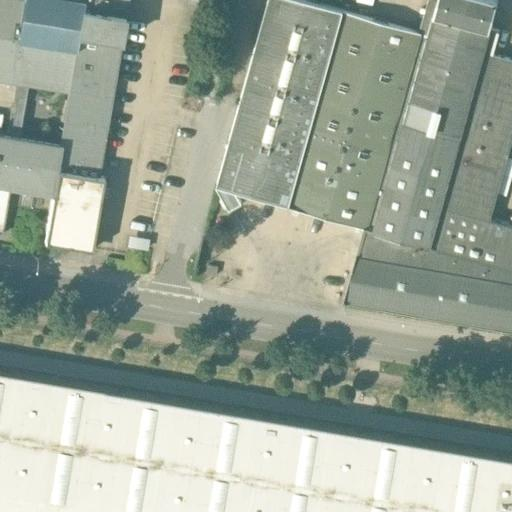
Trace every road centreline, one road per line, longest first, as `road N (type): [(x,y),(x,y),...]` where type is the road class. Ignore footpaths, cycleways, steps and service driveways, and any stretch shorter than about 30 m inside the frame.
road 1 (secondary): [(511,367),(169,309)]
road 2 (unclassified): [(169,309),(210,109)]
road 3 (secondary): [(169,309),(0,281)]
